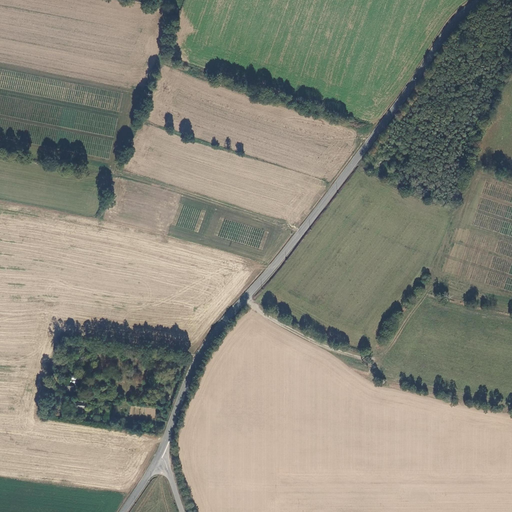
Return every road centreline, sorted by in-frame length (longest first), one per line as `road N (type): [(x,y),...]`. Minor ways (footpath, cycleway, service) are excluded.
road 1 (tertiary): [(154,462),(208,341),(445,33),(479,0)]
road 2 (track): [(244,298),(316,342),(374,358),(431,286)]
